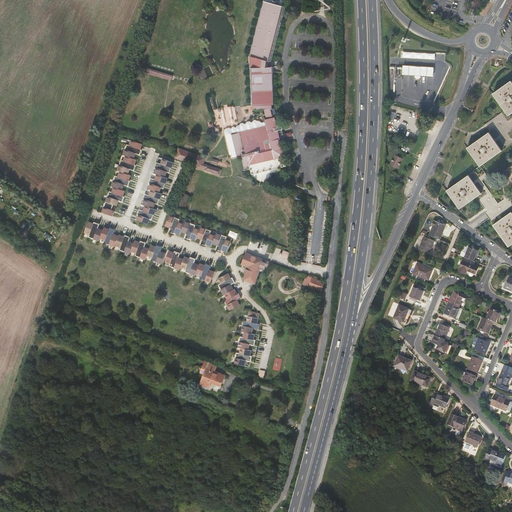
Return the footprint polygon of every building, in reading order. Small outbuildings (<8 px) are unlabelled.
[(265,116),(266,119),(226,129),(224,131),(231,158),(242,155),(242,158),(245,168),(245,171),(250,170),(252,175),(277,169),(275,160),(285,158),(284,152),(283,152),(278,132),(282,131),(283,130),(282,127),(278,128),(275,118),(271,119),(271,109),(273,109),(273,105),(275,105),(274,68),(269,68),(270,62),(272,62),(287,8),(264,1),(249,56),(257,58),(256,68),(250,68),(251,106),(257,106),(257,110),(266,109),(267,115),(265,116)] [(433,67),(402,65),(402,74),(414,74),(415,66),(421,67),(420,75),(433,76),(433,67)] [(172,76),(141,67),(140,72),(170,81),(172,76)] [(511,81),(493,94),(505,110),(484,125),(489,132),(467,148),(480,166),(511,143),(511,138),(509,134),(511,131),(511,81)] [(283,152),(284,152),(287,151),(282,131),(278,132),(283,152)] [(140,155),(142,150),(140,149),(142,144),(132,140),(130,145),(127,144),(123,155),(126,156),(124,161),(121,160),(118,170),(120,171),(118,177),(116,176),(112,186),(115,187),(113,192),(110,191),(108,197),(111,198),(109,203),(106,202),(102,212),(112,216),(114,211),(112,210),(113,205),(116,206),(118,201),(123,202),(124,197),(123,196),(125,191),(122,190),(124,185),(128,186),(130,181),(129,181),(130,175),(128,174),(130,169),(134,171),(136,165),(134,165),(136,160),(134,159),(135,153),(140,155)] [(409,151),(411,145),(405,142),(403,148),(409,151)] [(395,154),(399,156),(402,150),(392,145),(389,151),(395,154)] [(203,164),(205,158),(178,148),(175,158),(205,169),(205,170),(219,175),(221,170),(203,164)] [(390,165),(398,168),(403,158),(399,156),(395,154),(390,165)] [(149,219),(152,220),(156,209),(153,208),(155,203),(158,204),(162,194),(159,193),(161,188),(164,188),(167,178),(165,177),(167,172),(169,173),(173,162),(163,159),(161,164),(157,162),(155,167),(157,168),(155,173),(157,174),(155,179),(151,178),(149,183),(151,184),(149,189),(152,190),(150,195),(145,194),(143,199),(145,199),(143,205),(146,206),(144,211),(139,209),(138,215),(139,215),(137,220),(147,224),(149,219)] [(477,174),(475,170),(447,190),(460,209),(476,197),(487,211),(485,212),(509,246),(511,244),(511,198),(510,195),(498,203),(482,180),(488,176),(484,170),(477,174)] [(180,219),(169,215),(166,226),(171,228),(169,232),(174,234),(175,232),(180,234),(181,231),(186,233),(185,238),(190,240),(191,238),(196,240),(197,237),(202,239),(200,244),(206,246),(206,244),(212,246),(213,243),(218,245),(216,249),(221,251),(222,250),(227,252),(231,241),(226,239),(227,237),(216,233),(215,235),(210,234),(211,231),(201,227),(200,230),(194,228),(195,225),(185,221),(184,224),(179,222),(180,219)] [(135,256),(146,260),(147,255),(152,257),(151,260),(162,264),(166,254),(160,252),(162,247),(157,245),(156,247),(151,245),(149,249),(144,247),(146,243),(141,241),(140,243),(135,241),(134,244),(129,242),(130,237),(125,235),(124,237),(119,235),(119,236),(113,234),(115,230),(110,228),(109,230),(104,228),(103,230),(98,228),(99,224),(94,222),(94,224),(89,222),(85,232),(90,234),(89,237),(99,241),(100,238),(106,240),(104,243),(115,246),(115,245),(121,247),(120,250),(130,254),(131,251),(136,253),(135,256)] [(448,226),(438,222),(432,236),(442,240),(448,226)] [(436,242),(426,237),(420,252),(426,254),(427,251),(431,253),(436,242)] [(479,250),(466,245),(462,256),(466,258),(474,261),(479,250)] [(200,278),(211,283),(215,272),(209,270),(211,266),(206,264),(205,266),(200,264),(199,265),(194,263),(196,259),(190,257),(190,259),(185,257),(184,259),(178,257),(180,253),(175,251),(174,253),(169,251),(165,261),(170,263),(169,266),(180,270),(181,267),(186,269),(185,272),(195,276),(196,274),(201,276),(200,278)] [(244,280),(254,284),(261,266),(265,267),(265,266),(266,266),(266,265),(268,266),(269,262),(267,262),(267,261),(264,260),(258,258),(257,260),(245,255),(242,264),(247,266),(249,267),(246,274),(244,280)] [(474,261),(466,258),(460,271),(466,274),(468,270),(477,274),(480,267),(476,265),(477,262),(474,261)] [(418,270),(417,270),(415,273),(419,275),(418,279),(426,282),(428,279),(431,280),(435,270),(421,264),(418,270)] [(225,300),(230,310),(240,305),(237,300),(241,298),(239,293),(238,294),(235,289),(234,289),(231,284),(235,283),(233,278),(231,278),(228,274),(219,279),(221,283),(219,285),(224,295),(225,294),(227,299),(225,300)] [(322,290),(325,283),(306,276),(303,284),(321,291),(322,290)] [(422,300),(426,290),(416,286),(412,295),(422,300)] [(449,303),(458,307),(461,299),(466,301),(467,298),(456,293),(453,300),(451,299),(449,303)] [(458,307),(449,303),(444,314),(456,319),(460,308),(458,307)] [(400,304),(393,320),(404,324),(407,315),(407,313),(409,308),(400,304)] [(501,314),(492,310),(488,319),(495,322),(497,323),(501,314)] [(247,321),(244,320),(241,331),(244,332),(243,337),(240,336),(238,347),(241,348),(240,353),(237,353),(234,364),(245,366),(246,361),(251,362),(252,356),(250,356),(251,351),(248,350),(250,345),(254,346),(256,340),(254,340),(255,334),(252,334),(253,328),(258,329),(259,324),(257,324),(260,313),(250,311),(249,316),(248,316),(247,321)] [(488,319),(484,318),(478,330),(489,335),(495,322),(488,319)] [(436,336),(446,340),(451,328),(441,324),(436,336)] [(436,336),(435,335),(433,343),(439,346),(437,350),(445,352),(448,344),(445,343),(446,340),(436,336)] [(488,343),(485,341),(486,338),(479,335),(473,349),(484,354),(488,343)] [(409,372),(412,362),(400,357),(396,367),(409,372)] [(468,369),(478,373),(483,361),(473,357),(468,369)] [(205,360),(201,372),(204,373),(200,384),(208,387),(211,382),(220,385),(223,376),(214,372),(217,364),(205,360)] [(427,388),(431,379),(415,372),(411,381),(427,388)] [(508,387),(511,377),(511,375),(504,372),(497,387),(508,391),(510,388),(508,387)] [(473,385),(476,377),(467,373),(464,381),(473,385)] [(450,399),(436,393),(431,404),(435,405),(435,403),(447,408),(450,399)] [(504,417),(510,402),(495,395),(489,410),(504,417)] [(463,432),(467,423),(452,416),(448,426),(463,432)] [(478,449),(482,439),(470,434),(466,443),(478,449)] [(500,457),(501,454),(490,449),(485,460),(489,461),(490,459),(501,464),(504,458),(500,457)]
